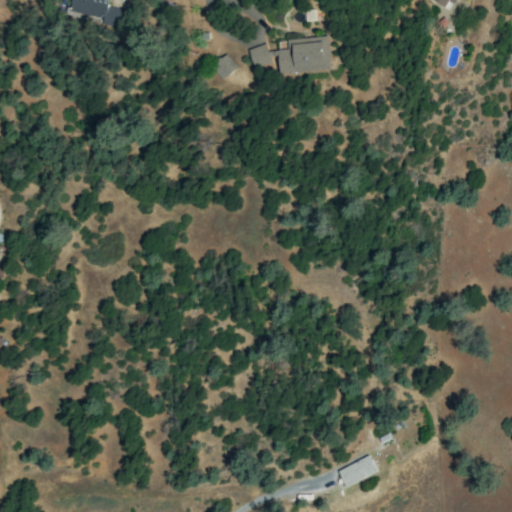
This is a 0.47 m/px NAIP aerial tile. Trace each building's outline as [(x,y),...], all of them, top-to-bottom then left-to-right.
[(73,0),(71,11),(103,19),(102,23),(121,27),(125,10),(109,7),(110,0),(73,0)] [(428,0),(445,9),(449,0),(428,0)] [(251,47),(252,66),(277,64),(278,73),(330,70),(328,36),(286,39),(287,50),(267,51),(267,46),(251,47)] [(221,80),(237,69),(226,54),(210,65),(221,80)] [(337,471),(345,487),(377,471),(369,455),(337,471)]
